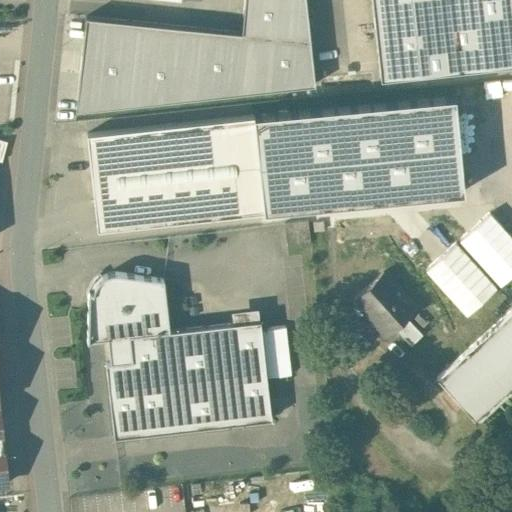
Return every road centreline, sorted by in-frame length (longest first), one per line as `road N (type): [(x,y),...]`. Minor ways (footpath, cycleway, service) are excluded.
road 1 (residential): [(52,511),(21,252),(48,0)]
road 2 (unknown): [(21,252),(259,253)]
